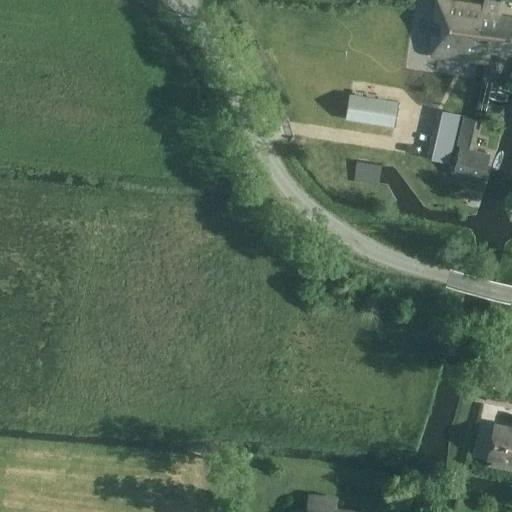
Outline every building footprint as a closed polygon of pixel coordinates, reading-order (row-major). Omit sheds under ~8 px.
[(482,0),(482,6),(440,0),(436,0),(431,55),(486,59),(486,63),(488,51),(488,50),(486,49),(487,37),(480,36),(482,13),(483,0),(482,0)] [(501,2),(489,0),(483,0),(482,13),(480,36),(487,37),(486,49),(488,50),(488,51),(511,53),(511,16),(500,15),(501,2)] [(398,102),(349,93),(342,118),(393,128),(398,102)] [(483,183),(490,152),(458,146),(452,178),(483,183)] [(511,427),(493,424),(486,458),(511,463),(511,427)] [(348,511),(334,510),(335,500),(324,497),(308,495),(306,511),(348,511)]
